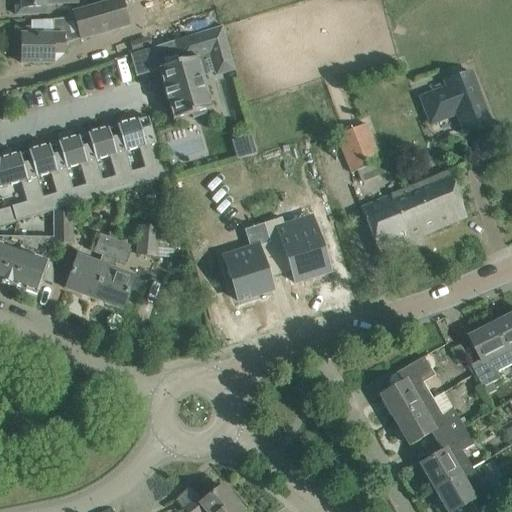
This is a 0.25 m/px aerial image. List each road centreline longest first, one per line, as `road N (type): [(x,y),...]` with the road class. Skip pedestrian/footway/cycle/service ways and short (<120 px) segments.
road 1 (tertiary): [(208,387),(310,341),(511,271)]
road 2 (residential): [(165,398),(0,324)]
road 3 (residential): [(0,134),(132,93)]
road 4 (tertiary): [(61,511),(109,491),(175,438)]
road 5 (unclassified): [(324,511),(271,460),(216,431)]
